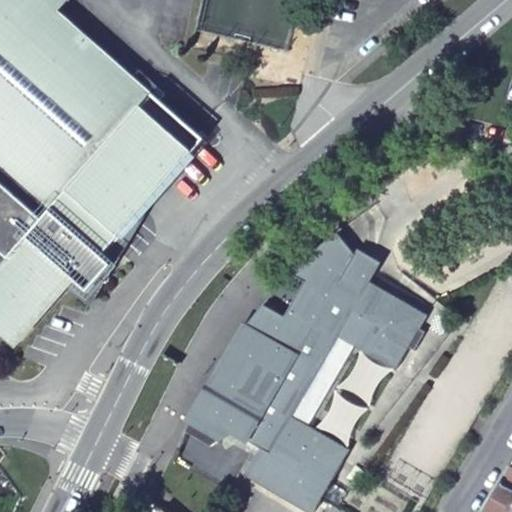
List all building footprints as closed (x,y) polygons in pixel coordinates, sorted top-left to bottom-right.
[(0,0),(0,251),(2,249),(12,257),(0,271),(0,324),(18,341),(67,284),(63,281),(70,273),(90,290),(115,261),(116,257),(116,252),(113,246),(145,210),(144,208),(207,139),(61,10),(69,0),(0,0)] [(251,479),(308,511),(314,511),(322,499),(350,449),(309,426),(293,417),(339,336),(356,345),(396,369),(409,347),(416,351),(427,332),(420,328),(428,315),(371,282),(366,279),(365,281),(347,270),(357,255),(355,252),(338,231),(323,244),(291,274),(305,282),(286,317),(264,304),(215,372),(199,407),(186,431),(211,446),(233,432),(262,449),(246,476),(251,479)] [(357,255),(347,270),(365,281),(366,279),(371,282),(382,263),(359,249),(355,252),(357,255)] [(339,336),(293,417),(309,426),(356,345),(339,336)] [(489,511),(490,511),(511,511),(511,486),(505,483),(489,511)]
